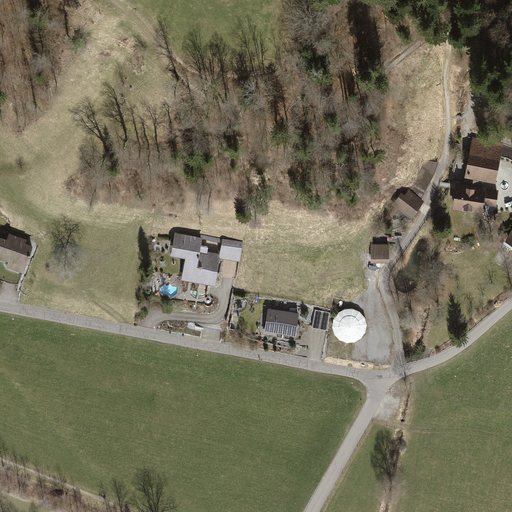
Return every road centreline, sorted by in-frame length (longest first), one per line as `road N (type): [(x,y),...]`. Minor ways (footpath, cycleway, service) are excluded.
road 1 (track): [(109,0),(142,24),(187,85),(312,145),(340,142),(356,130),(399,56),(446,28),(446,155)]
road 2 (residential): [(0,307),(383,379)]
road 3 (residential): [(383,379),(398,338),(383,272),(421,216),(446,155)]
road 4 (track): [(367,409),(452,436),(511,483)]
road 5 (unclassified): [(383,379),(462,345),(511,301)]
road 6 (unclassified): [(312,511),(383,379)]
